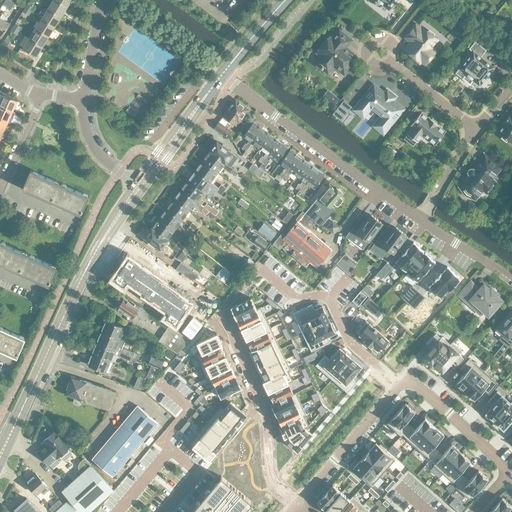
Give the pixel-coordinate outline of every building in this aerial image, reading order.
[(55,0),(51,0),(47,8),(61,17),(67,7),(55,0)] [(375,0),(375,2),(376,5),(378,7),(380,7),(383,5),(389,10),(396,0),(375,0)] [(27,3),(25,8),(31,12),(34,7),(27,3)] [(55,27),(61,17),(47,8),(41,18),(55,27)] [(502,11),(499,15),(504,19),(507,15),(502,11)] [(1,37),(10,23),(9,23),(0,17),(0,35),(1,36),(1,37)] [(41,18),(34,28),(49,37),(55,27),(41,18)] [(15,23),(12,27),(19,31),(22,27),(15,23)] [(415,59),(419,62),(421,59),(426,64),(434,54),(428,50),(437,39),(423,29),(422,31),(416,26),(406,37),(412,42),(406,51),(409,54),(410,56),(413,59),(415,59)] [(43,47),(49,37),(34,28),(28,38),(43,47)] [(462,30),(457,36),(463,41),(468,35),(462,30)] [(350,40),(339,32),(333,39),(330,36),(317,52),(322,56),(316,63),(321,67),(322,69),(323,68),(327,72),(334,64),(345,72),(352,63),(348,60),(353,55),(349,52),(350,52),(345,48),(345,49),(344,48),(350,40)] [(36,57),(43,47),(28,38),(22,48),(36,57)] [(479,86),(494,68),(481,57),(486,50),(475,41),(469,49),(472,51),(458,69),(465,74),(462,78),(470,85),(473,81),(479,86)] [(384,94),(374,85),(354,110),(363,117),(372,106),(383,115),(374,126),(383,134),(403,109),(392,100),(395,97),(387,91),(384,94)] [(327,91),(321,99),(332,107),(338,100),(327,91)] [(0,106),(12,112),(17,101),(17,100),(0,92),(0,99),(0,100),(0,106)] [(224,116),(219,122),(225,127),(229,120),(235,124),(238,121),(239,121),(240,120),(240,121),(244,115),(243,115),(247,109),(235,100),(234,102),(233,103),(228,109),(227,110),(226,112),(226,113),(224,116)] [(343,102),(332,116),(340,122),(351,109),(343,102)] [(0,118),(8,122),(12,112),(0,106),(0,118)] [(435,145),(446,132),(438,126),(439,125),(429,117),(428,118),(421,112),(411,125),(413,127),(407,134),(417,142),(423,135),(435,145)] [(511,114),(508,119),(507,118),(503,124),(504,124),(498,132),(511,143),(511,114)] [(218,122),(214,128),(226,137),(231,131),(225,127),(219,122),(218,122)] [(245,143),(242,148),(245,150),(262,128),(253,122),(243,136),(249,140),(246,144),(245,143)] [(242,155),(242,156),(245,158),(253,148),(252,147),(254,144),(260,148),(270,135),(262,128),(245,150),(242,155)] [(262,155),(257,163),(260,166),(262,163),(279,141),(270,135),(260,148),(266,153),(263,156),(262,155)] [(216,141),(209,151),(225,163),(230,157),(236,162),(236,163),(241,167),(241,168),(244,165),(237,160),(233,153),(228,149),(229,148),(223,144),(222,145),(216,141)] [(279,141),(262,163),(266,166),(269,161),(268,160),(271,156),(278,160),(287,147),(279,141)] [(391,146),(387,151),(392,156),(397,151),(391,146)] [(275,177),(280,181),(299,156),(290,149),(280,163),(286,167),(283,171),(282,170),(279,175),(277,174),(275,177)] [(206,155),(203,160),(204,161),(203,161),(218,172),(223,166),(230,172),(233,168),(226,163),(225,163),(209,151),(210,152),(207,156),(206,155)] [(299,156),(280,181),(283,184),(290,176),(288,175),(291,171),(297,176),(307,162),(299,156)] [(460,187),(463,189),(465,193),(468,195),(471,196),(474,199),(482,188),(486,191),(493,182),(490,179),(499,168),(485,156),(473,170),(471,169),(469,170),(469,172),(470,174),(460,187)] [(199,167),(196,170),(211,182),(218,172),(203,161),(202,162),(201,161),(198,166),(199,167)] [(299,183),(296,188),(299,190),(315,168),(307,162),(297,176),(303,180),(300,183),(299,183)] [(252,164),(249,169),(260,177),(263,172),(252,164)] [(299,191),(297,194),(306,200),(310,195),(304,191),(306,188),(306,187),(308,184),(314,188),(324,175),(315,168),(299,190),(299,191)] [(30,170),(22,189),(80,215),(89,196),(30,170)] [(191,174),(188,179),(189,180),(204,191),(211,182),(196,170),(193,175),(191,174)] [(184,186),(182,190),(197,201),(200,203),(202,205),(204,201),(202,199),(206,193),(204,191),(189,180),(188,181),(187,181),(183,185),(184,186)] [(221,184),(216,191),(221,195),(226,188),(226,187),(221,184)] [(329,184),(305,213),(315,221),(317,219),(328,205),(330,207),(334,203),(336,205),(339,205),(342,201),(342,198),(340,196),(343,192),(341,191),(341,190),(339,188),(338,188),(336,187),(335,188),(329,184)] [(177,194),(174,198),(175,199),(174,199),(189,210),(193,205),(197,208),(197,207),(200,203),(197,201),(182,190),(178,194),(177,194)] [(170,205),(167,209),(182,220),(189,210),(174,199),(173,201),(172,200),(169,204),(170,205)] [(206,203),(204,206),(204,207),(208,209),(209,210),(214,214),(216,215),(219,211),(212,206),(211,207),(206,203)] [(163,213),(159,217),(160,218),(175,230),(182,220),(167,209),(164,214),(163,213)] [(285,235),(282,239),(316,267),(332,249),(308,229),(315,221),(305,213),(303,211),(296,218),(298,220),(285,235)] [(359,220),(349,232),(366,245),(382,223),(370,214),(364,223),(359,220)] [(156,224),(153,228),(168,239),(175,230),(160,218),(159,220),(158,219),(155,223),(156,224)] [(192,222),(187,229),(192,233),(195,229),(197,226),(192,222)] [(332,222),(328,227),(333,232),(338,226),(332,222)] [(267,225),(261,233),(271,240),(277,232),(267,225)] [(237,226),(234,230),(241,235),(244,231),(237,226)] [(151,227),(144,237),(149,241),(148,243),(163,254),(168,248),(164,245),(168,239),(153,228),(151,227)] [(383,232),(374,245),(390,257),(406,235),(395,227),(388,236),(383,232)] [(197,231),(193,236),(206,245),(209,240),(203,236),(197,231)] [(258,236),(254,242),(263,249),(268,243),(258,236)] [(0,264),(19,273),(49,286),(57,267),(0,241),(0,264)] [(178,241),(172,248),(178,252),(183,245),(178,241)] [(396,261),(395,262),(396,262),(405,271),(406,270),(407,271),(424,252),(423,252),(424,251),(414,242),(413,242),(414,243),(408,249),(407,249),(402,255),(396,262),(396,261)] [(184,249),(177,257),(182,261),(187,254),(185,252),(186,250),(184,249)] [(424,252),(407,271),(407,272),(417,281),(417,282),(418,281),(417,281),(423,274),(423,275),(429,269),(428,268),(434,262),(435,262),(435,261),(425,252),(425,253),(424,252)] [(128,258),(113,279),(123,286),(127,281),(145,294),(144,296),(170,313),(181,297),(161,283),(162,281),(128,258)] [(181,262),(176,269),(193,281),(198,274),(181,262)] [(387,263),(376,274),(381,278),(392,267),(387,263)] [(429,286),(429,287),(440,297),(441,297),(440,296),(447,289),(448,289),(449,290),(449,291),(460,280),(459,279),(459,280),(458,278),(457,278),(458,277),(459,277),(447,266),(447,267),(442,273),(441,273),(435,279),(436,280),(430,287),(429,286)] [(461,293),(459,295),(473,308),(476,305),(488,315),(490,314),(500,302),(502,300),(496,296),(498,294),(491,287),(489,289),(484,284),(482,286),(479,289),(471,282),(469,284),(469,283),(461,292),(461,293)] [(412,286),(402,297),(407,302),(417,290),(412,286)] [(417,290),(407,302),(414,308),(424,297),(417,290)] [(355,296),(352,300),(358,306),(367,296),(361,291),(360,291),(355,296)] [(118,307),(117,308),(132,319),(136,314),(146,321),(150,314),(135,304),(134,305),(124,298),(121,302),(119,303),(117,305),(118,307)] [(251,298),(231,307),(236,319),(261,308),(261,307),(257,309),(251,298)] [(305,307),(293,313),(302,332),(328,319),(325,313),(322,306),(315,309),(308,313),(305,307)] [(261,308),(236,319),(237,320),(241,328),(241,329),(266,317),(265,317),(261,308)] [(503,321),(497,328),(504,333),(499,339),(508,347),(511,342),(511,309),(508,315),(507,314),(502,320),(503,321)] [(266,317),(241,329),(242,330),(241,330),(242,331),(243,332),(243,333),(243,334),(243,333),(244,335),(244,336),(245,336),(245,338),(246,339),(271,328),(266,317)] [(328,319),(302,332),(311,351),(323,345),(320,339),(334,332),(330,323),(328,319)] [(103,325),(102,329),(102,330),(102,331),(124,340),(130,326),(125,324),(124,327),(107,320),(105,325),(103,325)] [(365,320),(356,331),(365,339),(364,340),(371,347),(372,345),(378,350),(380,347),(381,348),(388,340),(377,330),(377,329),(375,328),(374,328),(365,320)] [(169,325),(158,341),(177,353),(189,338),(183,334),(169,325)] [(0,349),(17,357),(25,338),(0,326),(0,349)] [(271,328),(246,339),(246,340),(247,340),(251,350),(251,351),(252,350),(252,351),(276,339),(271,328)] [(187,329),(183,334),(189,338),(189,339),(193,334),(187,329)] [(100,337),(98,342),(133,357),(135,358),(137,353),(121,347),(124,340),(102,331),(102,332),(100,332),(99,336),(100,337)] [(199,341),(195,343),(199,354),(196,356),(222,344),(222,343),(221,342),(220,340),(220,339),(219,338),(219,337),(218,335),(217,334),(217,333),(214,334),(212,335),(211,335),(211,336),(208,337),(206,338),(205,338),(202,340),(201,340),(202,340),(200,341),(199,341)] [(431,348),(423,358),(431,366),(452,342),(450,344),(442,337),(441,338),(436,333),(426,344),(431,348)] [(276,339),(252,351),(256,360),(280,349),(276,339)] [(94,347),(92,351),(93,352),(93,353),(110,361),(113,354),(131,361),(133,357),(98,342),(96,347),(94,347)] [(452,342),(431,366),(432,366),(434,364),(442,372),(449,364),(454,368),(463,358),(458,354),(461,350),(452,342)] [(222,344),(196,356),(201,368),(226,356),(226,355),(225,355),(221,345),(222,344)] [(168,348),(164,355),(171,359),(175,353),(168,348)] [(324,355),(316,365),(332,379),(351,357),(346,352),(345,353),(340,348),(330,359),(324,355)] [(256,360),(261,371),(285,359),(280,349),(256,360)] [(499,350),(493,356),(497,360),(503,353),(499,350)] [(90,360),(88,365),(106,372),(110,361),(93,353),(93,354),(91,354),(89,358),(90,360)] [(153,354),(148,364),(160,370),(165,359),(153,354)] [(226,356),(201,368),(206,378),(231,366),(230,364),(230,365),(229,363),(229,362),(228,360),(228,359),(227,357),(226,357),(226,356)] [(351,357),(332,379),(348,392),(356,382),(351,378),(352,378),(357,372),(356,372),(361,366),(351,357)] [(465,373),(455,383),(465,392),(483,371),(469,358),(460,368),(465,373)] [(285,359),(261,371),(266,380),(263,381),(263,382),(290,369),(285,359)] [(180,361),(176,365),(181,369),(185,365),(180,361)] [(176,365),(174,368),(180,374),(182,370),(181,369),(176,365)] [(231,366),(206,378),(206,379),(207,378),(211,388),(236,376),(235,375),(231,367),(231,366)] [(290,369),(263,382),(263,383),(264,383),(265,385),(265,386),(266,388),(266,389),(266,388),(267,390),(267,391),(268,391),(268,392),(292,380),(288,371),(290,370),(290,369)] [(483,371),(465,392),(474,400),(484,389),(488,394),(498,383),(483,371)] [(67,392),(66,394),(75,397),(74,401),(75,403),(79,405),(81,404),(83,400),(111,409),(116,391),(92,383),(72,376),(71,379),(70,381),(69,383),(68,387),(67,389),(67,392)] [(236,376),(211,388),(215,386),(221,397),(234,391),(239,389),(241,388),(236,376)] [(139,377),(134,388),(140,391),(145,380),(139,377)] [(292,380),(268,392),(268,393),(273,403),(271,404),(296,393),(296,392),(293,393),(288,383),(293,381),(292,380)] [(493,406),(486,413),(495,421),(494,421),(495,421),(511,401),(511,403),(497,391),(488,401),(493,406)] [(296,393),(271,404),(277,416),(301,404),(296,393)] [(511,401),(495,421),(503,429),(511,422),(511,401)] [(220,406),(240,423),(243,420),(247,415),(230,402),(224,409),(220,406)] [(405,403),(387,424),(401,436),(410,426),(406,422),(415,412),(413,410),(415,408),(408,403),(407,404),(405,403)] [(301,404),(277,416),(277,417),(277,416),(281,425),(279,426),(279,427),(306,414),(301,404)] [(137,405),(92,458),(113,476),(158,423),(137,405)] [(315,411),(319,414),(324,407),(321,405),(315,411)] [(220,406),(214,414),(234,430),(238,426),(240,423),(220,406)] [(324,407),(319,414),(322,416),(327,410),(324,407)] [(214,414),(208,421),(228,438),(234,430),(214,414)] [(306,414),(279,427),(282,433),(284,437),(309,425),(304,416),(306,414)] [(410,426),(401,436),(401,437),(403,435),(407,439),(406,439),(415,448),(434,427),(425,419),(415,430),(410,426)] [(208,421),(202,428),(222,445),(228,438),(208,421)] [(309,425),(284,437),(286,441),(293,447),(298,451),(302,446),(312,434),(305,428),(309,426),(309,425)] [(434,427),(415,448),(425,456),(426,455),(430,459),(438,451),(433,447),(444,435),(434,427)] [(202,428),(195,436),(216,453),(216,452),(222,445),(202,428)] [(44,448),(38,453),(48,464),(56,456),(58,458),(69,447),(54,431),(53,432),(50,432),(47,435),(47,438),(43,441),(47,446),(44,449),(44,448)] [(195,436),(189,443),(195,449),(196,449),(197,450),(197,451),(198,451),(204,456),(203,456),(204,457),(204,456),(206,458),(205,458),(206,458),(209,460),(210,459),(212,456),(212,457),(213,456),(215,453),(216,453),(195,436)] [(376,443),(368,451),(387,468),(395,460),(376,443)] [(438,451),(430,459),(435,463),(433,465),(442,473),(461,453),(452,444),(442,455),(438,451)] [(368,451),(361,459),(380,476),(387,468),(368,451)] [(461,453),(442,473),(452,482),(452,481),(457,485),(464,477),(460,473),(470,461),(461,453)] [(361,459),(353,468),(372,485),(380,476),(361,459)] [(69,499),(54,511),(88,511),(113,490),(90,465),(62,491),(69,499)] [(457,485),(455,487),(469,500),(488,479),(478,470),(469,481),(464,477),(457,485)] [(33,475),(25,482),(36,494),(38,497),(39,497),(43,493),(49,488),(41,479),(35,473),(33,475)] [(221,476),(190,511),(244,511),(252,502),(221,476)] [(333,485),(317,502),(325,510),(341,492),(333,485)] [(341,492),(325,510),(327,511),(338,511),(353,496),(352,496),(349,499),(345,495),(344,495),(341,492)] [(353,496),(338,511),(356,511),(363,505),(353,496)] [(38,511),(27,498),(15,509),(17,511),(38,511)] [(491,510),(489,511),(506,511),(511,506),(502,498),(497,503),(496,503),(491,509),(491,510)]
